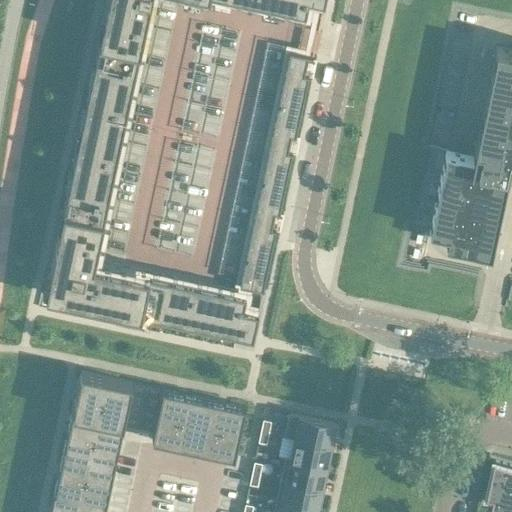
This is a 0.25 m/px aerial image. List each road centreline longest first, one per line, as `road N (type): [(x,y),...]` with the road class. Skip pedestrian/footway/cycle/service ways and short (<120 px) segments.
road 1 (residential): [(492,346),(328,310),(310,291),(304,265),(354,0)]
road 2 (residential): [(443,511),(454,457),(468,436),(511,436)]
